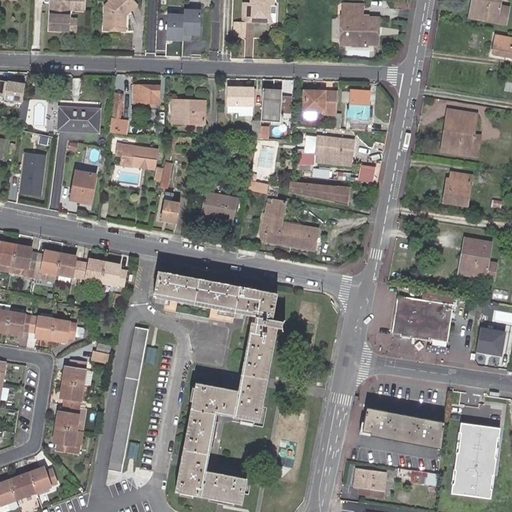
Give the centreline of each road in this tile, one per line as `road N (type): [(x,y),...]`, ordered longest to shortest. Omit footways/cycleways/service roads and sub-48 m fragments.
road 1 (residential): [(0,59),(409,73)]
road 2 (residential): [(0,217),(364,289)]
road 3 (tertiary): [(409,73),(364,289)]
road 4 (residential): [(0,457),(35,443),(46,357),(0,349)]
road 5 (residential): [(349,359),(511,381)]
road 6 (tertiary): [(349,359),(319,511)]
